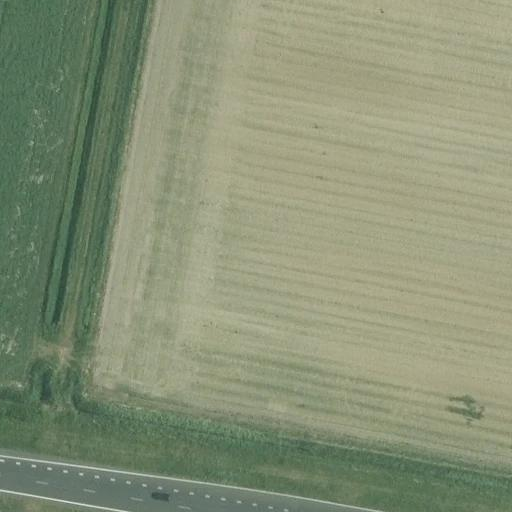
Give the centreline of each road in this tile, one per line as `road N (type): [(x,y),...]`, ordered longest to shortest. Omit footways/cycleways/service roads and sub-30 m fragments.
road 1 (unclassified): [(56,404),(130,0)]
road 2 (motorway): [(200,511),(0,479)]
